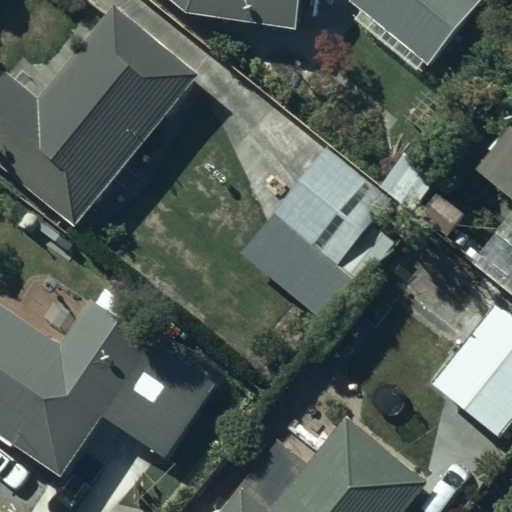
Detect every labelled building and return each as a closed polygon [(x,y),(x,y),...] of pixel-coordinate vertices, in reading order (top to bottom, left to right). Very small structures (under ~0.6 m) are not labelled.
[(159,0),(183,19),(302,36),(307,0),(159,0)] [(491,5),(484,0),(358,0),(349,13),(439,77),(491,5)] [(107,12),(42,94),(11,67),(0,79),(0,172),(76,232),(195,80),(107,12)] [(511,145),(482,184),(511,207),(511,229),(470,271),(511,302),(511,145)] [(403,222),(328,158),(274,221),(349,285),(403,222)] [(61,347),(0,304),(0,440),(60,485),(101,425),(158,463),(212,387),(95,303),(61,347)] [(511,441),(511,333),(496,320),(436,394),(505,450),(511,441)] [(405,511),(423,490),(347,428),(279,511),(255,511),(242,500),(231,511),(405,511)]
